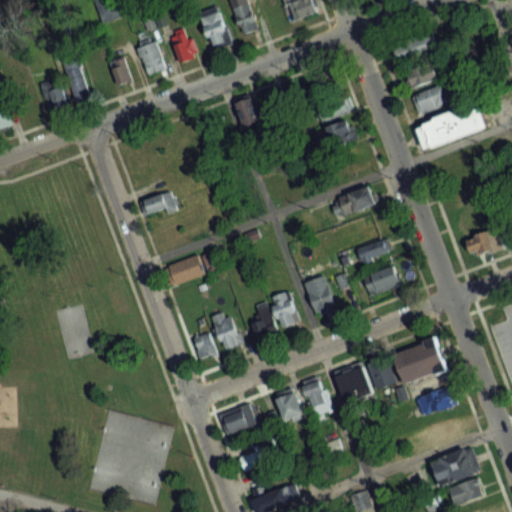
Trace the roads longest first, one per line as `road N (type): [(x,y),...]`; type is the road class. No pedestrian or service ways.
road 1 (residential): [(511,461),(339,0)]
road 2 (residential): [(431,0),(0,156)]
road 3 (residential): [(89,125),(231,511)]
road 4 (residential): [(511,273),(191,397)]
